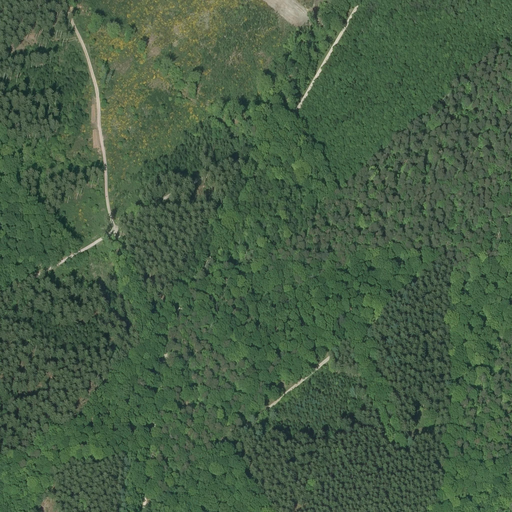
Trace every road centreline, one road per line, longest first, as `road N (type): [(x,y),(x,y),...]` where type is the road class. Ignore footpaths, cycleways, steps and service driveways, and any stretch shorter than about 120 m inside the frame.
road 1 (track): [(511,182),(445,260),(145,511)]
road 2 (track): [(167,350),(177,314),(360,0)]
road 3 (track): [(511,41),(345,187),(273,147)]
road 4 (track): [(68,15),(96,87),(116,231)]
road 5 (track): [(116,231),(183,187),(273,147)]
road 6 (track): [(150,451),(58,469),(0,500)]
road 7 (track): [(0,296),(116,231)]
road 8 (track): [(116,231),(167,350)]
